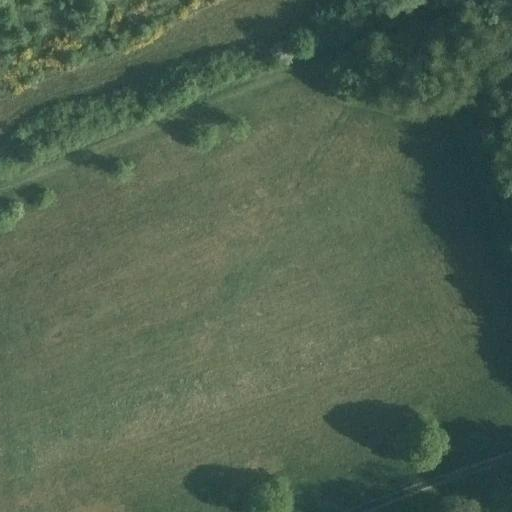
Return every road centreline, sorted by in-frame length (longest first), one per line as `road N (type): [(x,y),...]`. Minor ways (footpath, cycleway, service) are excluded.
road 1 (track): [(0,182),(451,3),(511,0)]
road 2 (track): [(511,458),(363,511)]
